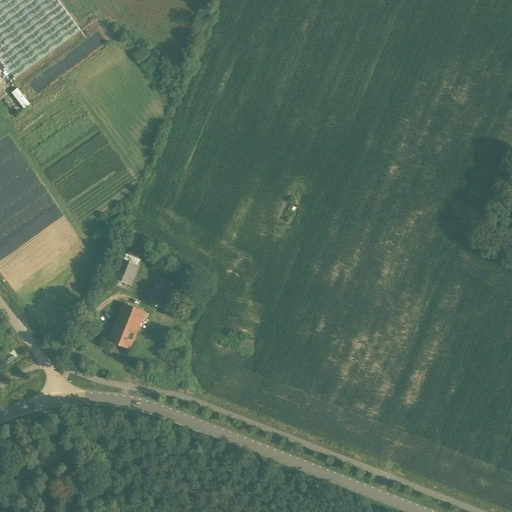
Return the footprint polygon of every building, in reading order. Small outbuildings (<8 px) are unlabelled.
[(0,0),(0,58),(14,78),(79,30),(62,6),(56,0),(0,0)] [(12,92),(24,108),(31,104),(20,87),(12,92)] [(122,252),(112,277),(131,286),(134,280),(135,281),(141,266),(139,265),(141,260),(138,259),(139,256),(128,252),(127,254),(122,252)] [(147,300),(161,305),(166,291),(170,292),(174,283),(166,280),(168,274),(159,271),(157,276),(156,276),(154,281),(155,281),(147,300)] [(145,312),(124,304),(109,340),(130,349),(145,312)] [(240,348),(251,351),(254,341),(243,338),(240,348)]
